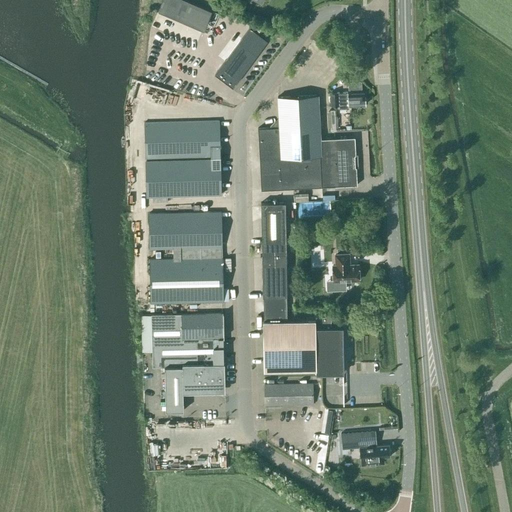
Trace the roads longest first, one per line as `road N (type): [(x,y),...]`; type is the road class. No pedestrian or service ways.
road 1 (residential): [(362,511),(258,446),(247,430),(239,123),(313,22),(338,11),(381,13)]
road 2 (unclassified): [(402,511),(407,423),(381,13)]
road 3 (primary): [(422,284),(404,0)]
road 4 (primary): [(463,511),(422,284)]
road 5 (primary): [(422,284),(439,511)]
road 6 (unclassified): [(505,511),(487,415),(489,398),(511,373)]
